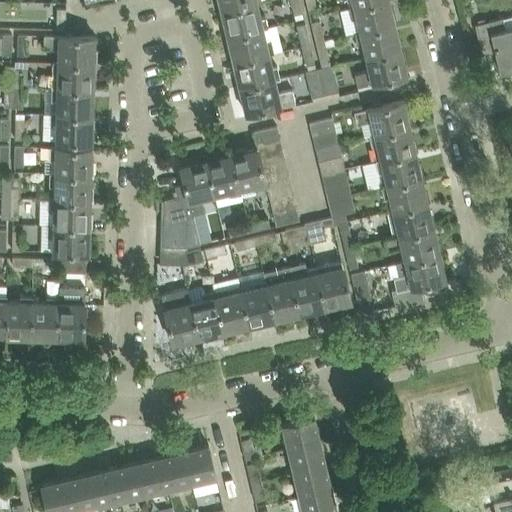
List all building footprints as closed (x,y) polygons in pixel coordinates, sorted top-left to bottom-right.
[(220,0),(222,9),(221,9),(221,10),(223,9),(258,1),(261,0),(260,0),(220,0)] [(299,0),(290,0),(294,14),(303,12),(299,0)] [(314,0),(306,0),(308,8),(309,11),(317,9),(316,6),(314,0)] [(356,17),(359,30),(395,22),(394,21),(392,22),(387,0),(372,0),(353,4),(348,6),(351,18),(356,17)] [(223,9),(221,10),(223,10),(223,13),(228,34),(227,35),(267,26),(268,26),(265,16),(262,17),(258,1),(223,9)] [(56,28),(65,28),(66,7),(57,7),(56,28)] [(494,18),(475,23),(482,53),(495,49),(500,70),(511,67),(511,25),(504,27),(502,17),(494,18)] [(320,19),(311,21),(316,40),(325,38),(320,19)] [(362,42),(365,55),(400,47),(400,46),(398,47),(392,23),(395,22),(359,30),(354,31),(357,43),(362,42)] [(305,23),(297,25),(301,45),(310,43),(305,23)] [(233,60),(233,61),(273,51),(272,44),(267,46),(263,32),(268,30),(267,26),(227,35),(227,36),(229,36),(235,60),(233,60)] [(2,52),(2,54),(11,54),(11,52),(12,33),(3,33),(2,52)] [(17,52),(17,54),(26,54),(26,53),(27,33),(17,33),(17,52)] [(43,43),(43,47),(57,47),(57,59),(92,61),(93,36),(95,36),(95,35),(65,34),(43,33),(43,43)] [(325,38),(316,40),(320,56),(320,57),(321,62),(330,60),(329,57),(327,46),(338,44),(336,37),(325,39),(325,38)] [(310,43),(301,45),(306,65),(315,63),(310,43)] [(400,47),(365,55),(368,69),(354,72),(357,85),(407,73),(406,72),(404,72),(398,48),(401,48),(400,47)] [(270,52),(233,61),(235,61),(240,85),(239,85),(239,86),(275,78),(279,76),(277,66),(274,67),(273,64),(273,63),(270,52)] [(56,72),(56,86),(91,87),(92,62),(94,62),(94,61),(92,61),(57,59),(52,59),(52,72),(56,72)] [(322,66),(318,67),(325,92),(338,89),(332,64),(322,66)] [(5,65),(4,86),(13,86),(14,65),(11,65),(5,65)] [(14,65),(13,86),(22,86),(23,65),(17,65),(14,65)] [(316,67),(305,70),(311,96),(325,92),(318,67),(316,67)] [(275,78),(239,86),(239,87),(241,86),(247,110),(245,110),(245,112),(294,100),(291,87),(278,91),(275,78)] [(56,98),(56,111),(90,113),(91,88),(93,88),(93,87),(91,87),(56,86),(51,85),(51,98),(56,98)] [(4,86),(4,106),(10,106),(13,106),(13,86),(4,86)] [(13,86),(13,106),(16,106),(21,107),(22,86),(13,86)] [(371,120),(374,132),(410,124),(408,124),(402,100),(404,100),(403,98),(354,110),(357,123),(371,120)] [(90,113),(56,111),(51,111),(50,124),(56,124),(55,139),(91,140),(91,139),(90,139),(90,114),(92,114),(92,113),(90,113)] [(308,121),(311,134),(335,129),(331,116),(308,121)] [(1,117),(0,138),(9,138),(10,117),(1,117)] [(15,118),(15,139),(23,139),(24,118),(15,118)] [(253,130),(256,142),(279,136),(276,124),(253,130)] [(377,145),(380,158),(416,150),(416,149),(414,150),(408,126),(410,125),(410,124),(374,132),(369,134),(372,146),(377,145)] [(311,134),(314,148),(338,142),(335,129),(311,134)] [(256,142),(257,145),(259,153),(282,148),(279,136),(256,142)] [(314,148),(318,161),(341,156),(338,142),(314,148)] [(0,143),(0,165),(9,165),(9,144),(0,143)] [(15,144),(14,165),(23,166),(23,144),(15,144)] [(45,157),(45,170),(49,170),(54,171),(89,172),(89,147),(91,147),(91,146),(71,145),(50,145),(50,157),(45,157)] [(257,145),(231,152),(241,192),(242,194),(254,191),(254,189),(267,186),(264,177),(262,165),(259,153),(257,145)] [(282,148),(259,153),(262,165),(285,160),(282,148)] [(380,158),(375,159),(378,171),(381,184),(386,183),(386,184),(422,175),(420,175),(414,151),(416,151),(416,150),(380,158)] [(231,152),(206,157),(214,193),(228,190),(230,195),(241,192),(231,152)] [(318,161),(321,175),(344,169),(341,156),(318,161)] [(164,205),(163,221),(188,222),(188,233),(187,246),(200,242),(193,213),(205,211),(202,196),(214,193),(206,157),(180,164),(185,182),(185,183),(175,185),(177,195),(176,195),(164,198),(164,205)] [(285,160),(262,165),(264,177),(287,171),(285,160)] [(321,175),(324,188),(347,183),(344,169),(321,175)] [(54,184),(53,197),(88,198),(89,173),(91,173),(91,172),(89,172),(54,171),(49,170),(49,184),(54,184)] [(264,177),(267,186),(267,188),(290,183),(287,171),(264,177)] [(389,195),(392,208),(392,209),(428,201),(428,200),(426,201),(420,177),(422,176),(422,175),(386,184),(386,183),(381,184),(384,196),(389,195)] [(2,176),(2,197),(11,197),(11,176),(2,176)] [(11,176),(11,197),(19,197),(19,177),(11,176)] [(290,183),(267,188),(270,200),(293,195),(290,183)] [(324,188),(327,201),(351,196),(347,183),(324,188)] [(293,195),(270,200),(273,212),(296,206),(293,195)] [(351,196),(327,201),(330,215),(354,209),(351,196)] [(2,197),(1,217),(7,217),(10,217),(11,197),(2,197)] [(11,197),(10,217),(13,218),(18,218),(19,197),(11,197)] [(40,197),(39,222),(48,223),(53,223),(87,224),(88,199),(90,199),(90,198),(88,198),(53,197),(40,197)] [(390,222),(393,235),(398,234),(398,235),(434,226),(434,225),(432,226),(426,202),(428,201),(392,209),(392,208),(387,209),(390,222)] [(296,206),(273,212),(275,223),(299,218),(296,206)] [(269,215),(248,220),(250,229),(272,224),(269,215)] [(322,218),(305,222),(306,223),(308,232),(310,242),(327,238),(324,226),(332,224),(330,216),(322,218)] [(250,229),(248,220),(228,225),(230,234),(250,229)] [(338,222),(344,246),(352,245),(346,220),(338,222)] [(163,221),(163,233),(188,233),(188,222),(163,221)] [(87,224),(53,223),(48,223),(47,236),(52,236),(52,250),(89,251),(89,249),(87,249),(87,225),(89,225),(89,224),(87,224)] [(306,223),(285,228),(287,237),(308,232),(306,223)] [(401,246),(404,260),(440,251),(438,251),(432,227),(434,227),(434,226),(398,235),(398,234),(393,235),(385,237),(388,249),(401,246)] [(12,229),(12,249),(21,250),(21,229),(12,229)] [(275,231),(255,235),(257,244),(277,239),(275,231)] [(163,233),(163,245),(187,246),(188,233),(163,233)] [(255,235),(235,240),(237,249),(257,244),(255,235)] [(224,243),(205,247),(207,256),(226,251),(224,243)] [(352,245),(344,246),(349,268),(357,265),(352,245)] [(187,249),(187,263),(203,259),(200,246),(187,249)] [(163,249),(162,263),(187,263),(187,249),(163,249)] [(396,288),(391,289),(393,298),(395,305),(423,298),(421,289),(424,284),(423,283),(446,277),(445,276),(444,276),(438,252),(440,252),(440,251),(404,260),(395,262),(398,275),(393,276),(396,288)] [(13,255),(12,265),(32,265),(33,256),(13,255)] [(33,256),(32,265),(53,266),(53,257),(33,256)] [(58,271),(85,272),(85,257),(59,257),(58,271)] [(316,265),(315,265),(325,305),(326,305),(325,303),(349,297),(350,299),(351,299),(346,279),(341,258),(329,261),(329,263),(316,266),(316,265)] [(302,261),(289,264),(300,311),(301,311),(300,309),(324,304),(324,305),(325,305),(315,265),(303,268),(302,261)] [(265,277),(275,317),(275,315),(299,309),(299,311),(300,311),(289,264),(263,270),(265,277)] [(351,273),(357,298),(361,313),(374,310),(364,270),(351,273)] [(238,276),(213,282),(214,289),(215,289),(224,329),(225,329),(224,327),(248,322),(248,324),(249,324),(239,283),(238,276)] [(240,283),(239,283),(249,324),(250,323),(249,321),(273,316),(274,317),(275,317),(265,277),(252,280),(254,285),(241,288),(240,283)] [(201,285),(187,289),(190,300),(198,335),(199,335),(199,333),(223,328),(223,329),(224,329),(223,326),(215,289),(205,292),(205,289),(204,287),(201,285)] [(58,295),(57,336),(58,336),(58,334),(82,334),(82,336),(84,336),(85,287),(58,286),(58,295)] [(173,289),(160,292),(172,342),(175,341),(174,340),(198,334),(198,335),(190,300),(187,289),(187,287),(173,290),(173,289)] [(30,335),(31,335),(32,299),(32,294),(20,294),(20,298),(6,298),(5,334),(6,334),(6,333),(30,333),(30,335)] [(56,336),(57,336),(58,295),(46,294),(46,299),(32,299),(31,335),(32,335),(32,333),(56,334),(56,336)] [(282,421),(288,446),(320,438),(314,414),(282,421)] [(241,440),(245,458),(254,456),(250,438),(241,440)] [(288,446),(293,470),(325,462),(320,438),(288,446)] [(208,443),(184,449),(191,481),(216,475),(208,443)] [(184,449),(160,454),(167,486),(191,481),(184,449)] [(160,454),(136,460),(143,492),(167,486),(160,454)] [(136,460),(112,466),(119,498),(143,492),(136,460)] [(246,464),(250,480),(259,478),(256,462),(246,464)] [(293,470),(299,493),(331,486),(325,462),(293,470)] [(112,466),(88,472),(96,503),(119,498),(112,466)] [(88,472),(64,477),(72,509),(96,503),(88,472)] [(511,511),(511,475),(483,482),(478,484),(482,500),(493,497),(496,511),(511,511)] [(59,511),(72,509),(64,477),(40,483),(46,511),(59,511)] [(259,478),(250,480),(255,500),(264,498),(259,478)] [(299,493),(303,511),(327,511),(337,510),(331,486),(299,493)] [(12,505),(14,511),(23,511),(22,503),(12,505)]
